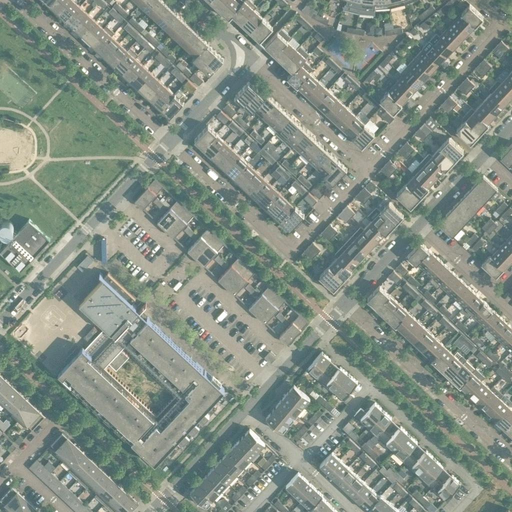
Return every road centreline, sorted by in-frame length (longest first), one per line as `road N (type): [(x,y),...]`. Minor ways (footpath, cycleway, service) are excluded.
road 1 (residential): [(0,323),(170,141)]
road 2 (residential): [(369,168),(504,21),(480,0)]
road 3 (residential): [(511,459),(343,306)]
road 4 (residential): [(170,141),(18,0)]
road 5 (residential): [(456,511),(478,488),(370,386)]
road 6 (residential): [(288,257),(170,141)]
road 7 (residential): [(369,168),(248,57)]
road 8 (residential): [(245,412),(343,306)]
road 9 (residential): [(152,511),(245,412)]
road 10 (residential): [(288,257),(369,168)]
